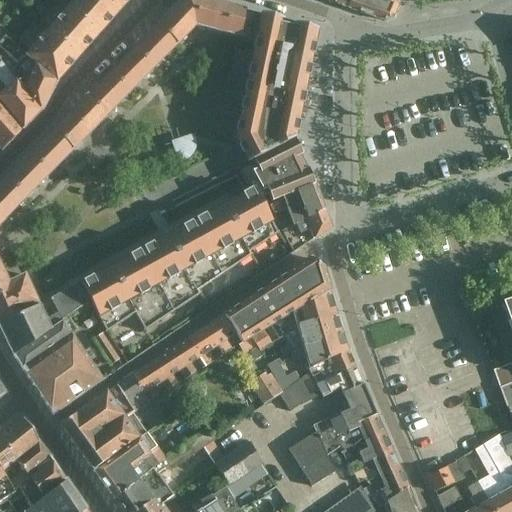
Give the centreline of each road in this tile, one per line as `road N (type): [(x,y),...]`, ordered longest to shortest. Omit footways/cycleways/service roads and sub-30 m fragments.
road 1 (residential): [(342,233),(346,293),(364,359),(428,511)]
road 2 (residential): [(0,167),(158,0)]
road 3 (residential): [(348,32),(342,233)]
road 4 (residential): [(342,233),(511,180)]
road 5 (residential): [(491,13),(408,36),(348,32)]
road 6 (residential): [(23,401),(104,511)]
